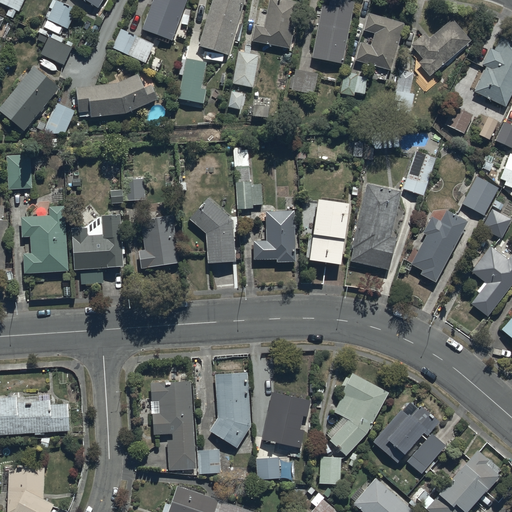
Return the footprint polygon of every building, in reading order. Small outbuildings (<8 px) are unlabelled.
[(23,0),(0,0),(0,2),(10,7),(6,14),(13,17),(16,10),(19,11),(23,0)] [(78,11),(56,0),(51,0),(49,6),(53,8),(48,19),(69,29),(78,11)] [(84,0),(99,8),(103,0),(84,0)] [(153,0),(142,28),(172,40),(187,0),(153,0)] [(212,0),(200,45),(229,53),(244,0),(212,0)] [(256,25),(252,40),(291,48),(301,3),(288,0),(270,0),(265,27),(256,25)] [(330,0),(329,6),(323,4),(313,57),(343,63),(354,2),(344,0),(330,0)] [(404,23),(368,13),(363,31),(375,34),(372,45),(361,42),(356,60),(391,70),(404,23)] [(430,38),(425,33),(412,44),(423,58),(419,62),(430,75),(471,41),(453,19),(430,38)] [(120,29),(112,48),(145,62),(153,44),(120,29)] [(51,37),(49,37),(41,54),(63,64),(71,47),(62,43),(64,39),(52,33),(51,37)] [(486,67),(475,89),(505,105),(511,92),(511,43),(501,38),(495,50),(491,48),(482,64),(486,67)] [(254,87),(258,55),(237,52),(232,84),(254,87)] [(207,62),(186,58),(178,98),(205,103),(207,90),(202,89),(207,62)] [(61,87),(35,66),(0,107),(0,109),(25,131),(61,87)] [(317,72),(295,69),(292,90),(313,93),(317,72)] [(415,73),(399,70),(393,104),(412,107),(415,93),(411,92),(415,73)] [(344,72),(340,93),(355,96),(355,92),(365,94),(369,78),(357,76),(358,74),(344,72)] [(117,84),(76,87),(79,116),(91,115),(91,117),(125,114),(158,99),(151,84),(145,87),(139,74),(117,84)] [(243,93),(232,91),(229,107),(240,109),(243,93)] [(75,111),(57,103),(45,127),(45,134),(66,133),(75,111)] [(464,133),(473,115),(454,106),(445,124),(464,133)] [(490,139),(498,121),(488,116),(479,135),(490,139)] [(497,141),(511,146),(511,125),(505,122),(497,141)] [(242,150),(242,147),(234,148),(237,208),(253,208),(253,205),(263,205),(262,184),(252,185),(252,181),(250,181),(248,150),(242,150)] [(436,159),(415,152),(403,188),(424,195),(436,159)] [(30,154),(6,156),(9,189),(32,187),(30,154)] [(511,154),(511,155),(502,179),(507,181),(505,185),(511,187),(511,154)] [(499,189),(477,176),(463,203),(484,216),(499,189)] [(144,178),(124,179),(125,200),(145,199),(144,178)] [(402,191),(368,184),(351,262),(389,270),(397,237),(393,236),(402,191)] [(123,203),(123,200),(123,190),(110,190),(110,203),(123,203)] [(207,198),(189,219),(206,232),(208,262),(235,260),(232,220),(207,198)] [(350,203),(319,198),(310,259),(341,263),(350,203)] [(0,273),(4,274),(8,220),(4,220),(5,206),(0,205),(0,273)] [(24,253),(25,272),(69,271),(65,206),(50,207),(50,215),(22,217),(23,236),(31,236),(32,252),(24,253)] [(436,281),(467,221),(445,209),(440,221),(432,216),(423,233),(427,235),(412,264),(423,270),(421,274),(436,281)] [(511,220),(492,209),(482,228),(501,239),(511,220)] [(254,240),(255,259),(277,259),(277,262),(296,261),(296,210),(266,210),(267,240),(254,240)] [(103,267),(124,266),(121,215),(100,215),(85,227),(72,228),(74,270),(80,269),(81,283),(103,282),(103,267)] [(180,262),(172,215),(141,220),(145,249),(138,250),(141,268),(180,262)] [(488,315),(511,284),(511,254),(508,260),(489,246),(471,270),(485,281),(477,291),(479,293),(471,302),(488,315)] [(511,337),(511,318),(503,329),(511,337)] [(248,372),(216,373),(218,418),(210,431),(237,447),(250,424),(248,372)] [(388,392),(352,373),(349,378),(346,376),(341,386),(344,388),(341,394),(344,395),(335,411),(349,418),(330,440),(346,455),(370,428),(371,429),(373,424),(372,424),(388,392)] [(172,439),(168,440),(170,470),(196,468),(191,380),(151,383),(152,401),(158,400),(159,412),(154,412),(155,434),(171,433),(172,439)] [(311,400),(272,392),(262,439),(302,448),(305,429),(301,428),(303,415),(307,416),(311,400)] [(46,394),(46,396),(21,397),(21,396),(4,396),(4,398),(0,397),(0,434),(35,432),(35,434),(41,434),(41,432),(69,430),(68,403),(51,404),(51,394),(46,394)] [(401,409),(373,441),(398,463),(403,457),(421,473),(446,446),(430,432),(440,421),(421,404),(412,415),(410,413),(408,415),(401,409)] [(220,449),(198,450),(199,473),(221,472),(220,449)] [(429,494),(421,504),(431,511),(468,511),(500,476),(497,473),(501,469),(478,449),(435,499),(429,494)] [(279,457),(256,458),(257,479),(280,478),(279,457)] [(341,458),(319,457),(318,484),(340,485),(341,458)] [(9,465),(7,511),(8,511),(50,511),(54,504),(44,498),(45,466),(9,465)] [(356,502),(355,503),(365,511),(416,511),(376,478),(364,491),(360,487),(351,497),(356,502)] [(254,511),(177,485),(171,504),(166,502),(162,511),(254,511)] [(308,502),(315,507),(310,511),(336,511),(337,511),(323,499),(324,498),(317,492),(308,502)]
